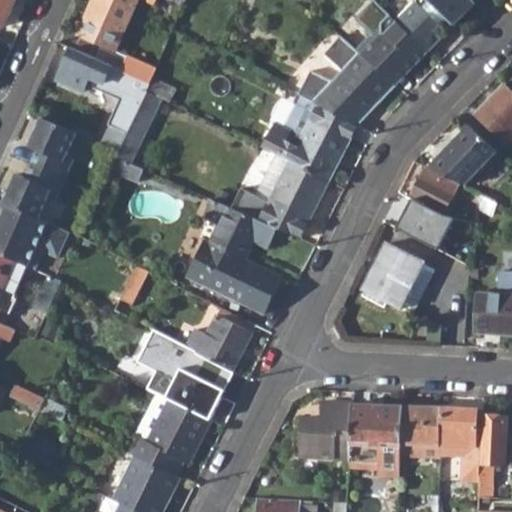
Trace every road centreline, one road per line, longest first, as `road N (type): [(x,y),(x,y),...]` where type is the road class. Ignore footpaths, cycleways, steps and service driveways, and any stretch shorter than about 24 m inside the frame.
road 1 (residential): [(511,23),(392,148),(287,364)]
road 2 (residential): [(511,373),(287,364)]
road 3 (residential): [(287,364),(209,511)]
road 4 (residential): [(0,126),(55,0)]
